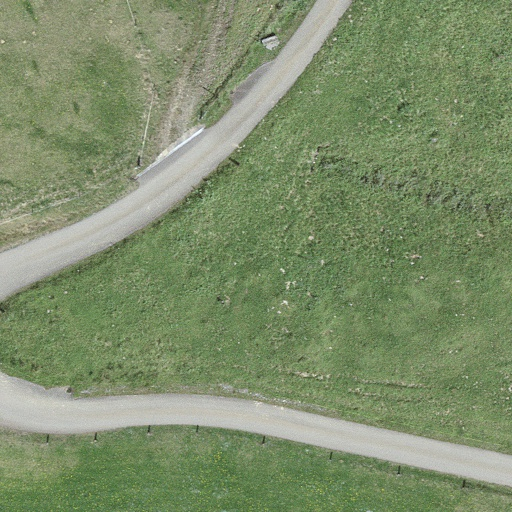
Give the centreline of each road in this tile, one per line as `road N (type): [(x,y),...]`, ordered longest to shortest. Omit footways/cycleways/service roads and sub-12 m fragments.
road 1 (track): [(0,404),(49,414),(219,410),(511,473)]
road 2 (track): [(326,0),(256,101),(203,156),(132,210),(0,276)]
